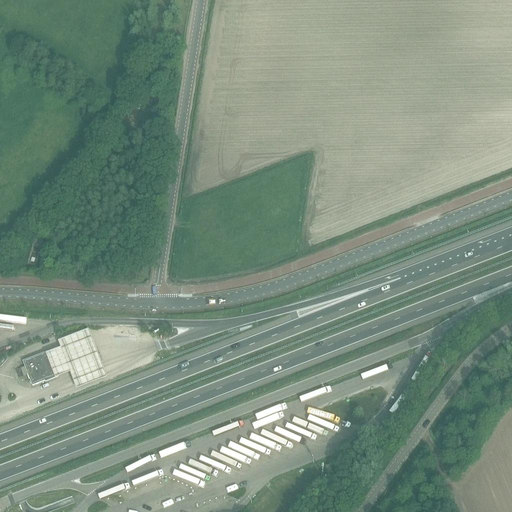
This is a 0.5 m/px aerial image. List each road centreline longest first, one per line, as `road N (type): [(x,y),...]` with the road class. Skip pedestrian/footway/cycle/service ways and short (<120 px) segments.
road 1 (motorway): [(0,475),(511,274)]
road 2 (motorway): [(404,284),(0,444)]
road 3 (tertiary): [(156,303),(205,302),(294,280),(511,196)]
road 4 (unclassified): [(156,303),(201,0)]
road 5 (unclassified): [(355,511),(464,370),(511,330)]
road 6 (motorway): [(404,284),(230,324)]
road 7 (tertiary): [(0,293),(156,303)]
